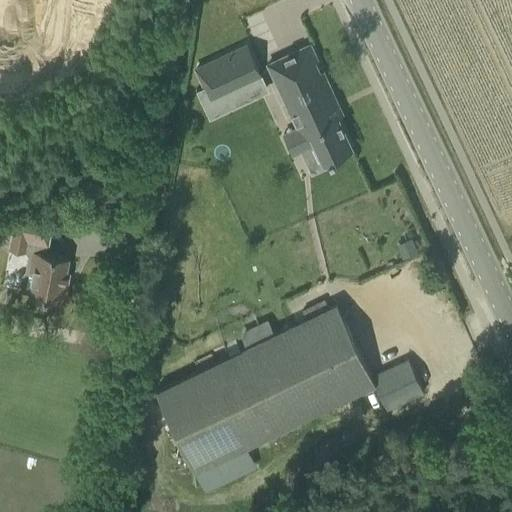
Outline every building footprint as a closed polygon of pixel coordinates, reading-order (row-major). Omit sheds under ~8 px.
[(349,149),(350,149),(351,148),(338,121),(324,90),(329,88),(321,71),(318,72),(313,61),(316,60),(309,44),(268,64),(281,91),(286,89),(303,125),(298,127),(307,147),(315,143),(324,161),(325,161),(325,160),(329,158),(330,160),(334,158),(333,156),(349,149)] [(262,77),(247,45),(195,69),(205,89),(197,93),(203,105),(210,102),(262,77)] [(65,271),(67,257),(41,252),(43,243),(47,243),(52,218),(32,214),(15,211),(7,250),(28,254),(26,270),(21,282),(22,289),(21,292),(43,297),(63,300),(66,282),(68,271),(65,271)] [(411,238),(398,243),(404,256),(404,257),(417,251),(416,250),(411,238)] [(247,347),(155,391),(193,469),(249,442),(291,422),(375,382),(371,375),(337,305),(337,303),(274,333),(265,338),(249,346),(247,347)] [(407,358),(371,375),(375,382),(387,409),(423,391),(412,367),(407,358)]
